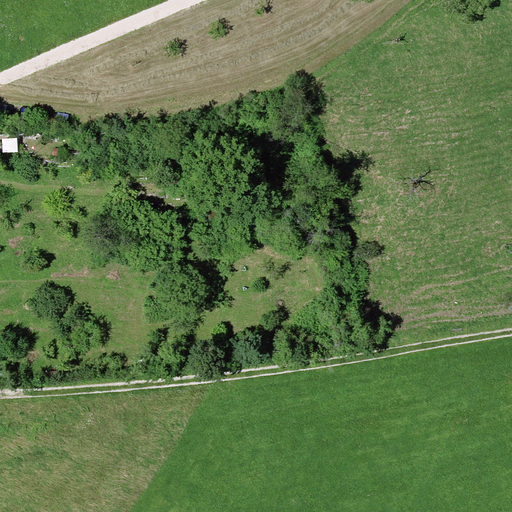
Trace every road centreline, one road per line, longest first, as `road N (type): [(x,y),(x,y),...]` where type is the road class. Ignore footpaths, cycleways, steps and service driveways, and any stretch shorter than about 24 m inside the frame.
road 1 (track): [(0,397),(174,385),(511,337)]
road 2 (track): [(0,82),(187,0)]
